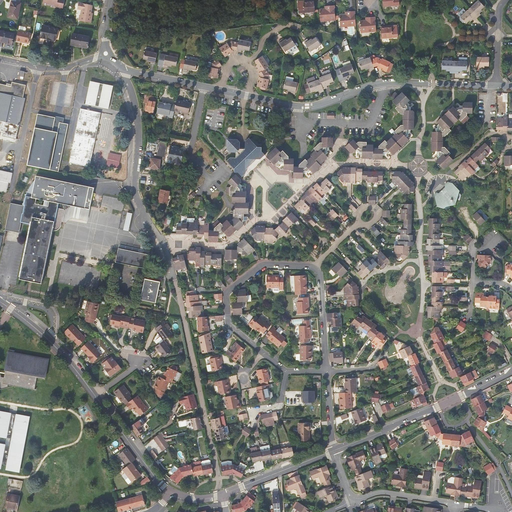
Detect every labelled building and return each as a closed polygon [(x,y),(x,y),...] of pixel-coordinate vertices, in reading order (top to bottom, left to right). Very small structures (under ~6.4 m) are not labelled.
[(15,2),(16,0),(15,0),(9,0),(8,8),(10,9),(8,17),(17,19),(20,3),(15,2)] [(43,0),(42,4),(51,6),(52,7),(55,8),(56,7),(63,8),(64,0),(43,0)] [(478,0),(475,4),(469,8),(477,17),(480,14),(479,12),(478,12),(481,9),(484,6),(483,4),(480,1),(479,0),(478,0)] [(303,4),(303,2),(297,2),(298,14),(314,13),(313,4),(313,3),(303,4)] [(90,16),(91,13),(92,5),(78,3),(77,9),(81,10),(79,21),(91,23),(92,16),(90,16)] [(334,7),(327,7),(327,11),(324,11),(319,11),(319,22),(335,21),(334,7)] [(458,14),(460,16),(462,18),(465,21),(466,23),(470,20),(472,17),(473,18),(474,20),(477,17),(469,8),(466,11),(464,8),(458,14)] [(354,12),(347,13),(347,16),(344,16),(339,16),(340,28),(355,27),(354,13),(354,12)] [(374,19),(367,19),(368,22),(365,22),(359,23),(360,34),(375,33),(374,19)] [(42,26),(41,36),(46,37),(45,39),(55,41),(57,29),(42,26)] [(390,29),(380,30),(381,40),(397,38),(396,27),(390,28),(390,29)] [(15,34),(0,30),(0,42),(12,45),(15,34)] [(30,33),(18,30),(16,40),(21,41),(22,41),(21,44),(22,46),(27,47),(28,43),(30,33)] [(88,47),(90,36),(73,33),(71,44),(88,47)] [(316,36),(312,39),(309,41),(309,40),(308,38),(304,41),(311,50),(321,44),(316,36)] [(291,37),(288,39),(285,41),(284,40),(283,38),(279,41),(286,51),(296,44),(291,37)] [(251,41),(239,38),(238,42),(238,46),(237,49),(237,50),(240,51),(241,51),(241,49),(241,48),(245,49),(249,50),(251,41)] [(228,42),(220,47),(226,56),(227,55),(229,54),(228,52),(229,52),(232,49),(234,49),(237,49),(238,46),(238,42),(232,41),(229,43),(228,42)] [(143,58),(148,59),(151,60),(151,61),(151,63),(154,64),(157,53),(145,50),(143,58)] [(168,64),(171,65),(176,66),(178,57),(160,53),(158,65),(167,67),(167,65),(168,64)] [(269,66),(263,55),(255,60),(257,62),(258,64),(260,67),(258,68),(257,69),(259,72),(265,68),(269,66)] [(374,55),(370,56),(370,57),(374,66),(377,65),(378,65),(382,67),(384,68),(383,69),(387,71),(389,68),(390,64),(392,62),(383,57),(383,59),(378,57),(375,58),(374,55)] [(481,68),(481,66),(481,65),(484,65),(489,65),(489,63),(489,59),(489,57),(483,57),(477,56),(476,68),(481,68)] [(371,69),(374,68),(374,66),(370,57),(359,61),(362,69),(366,68),(370,66),(370,68),(371,69)] [(467,67),(467,64),(468,61),(468,57),(459,57),(459,61),(455,60),(454,73),(458,73),(458,71),(459,70),(462,70),(467,70),(467,67)] [(187,69),(191,69),(196,70),(198,61),(185,59),(182,58),(180,66),(183,67),(183,70),(187,71),(187,70),(187,69)] [(215,77),(218,78),(219,77),(219,73),(218,73),(218,72),(219,68),(219,66),(222,64),(219,60),(218,58),(212,62),(209,61),(208,66),(211,67),(208,76),(212,77),(215,77)] [(351,63),(350,60),(342,62),(343,66),(339,67),(344,79),(348,77),(347,75),(346,74),(350,73),(354,71),(351,63)] [(448,60),(443,60),(443,62),(443,66),(443,68),(446,69),(450,69),(450,70),(450,72),(454,73),(455,60),(448,60)] [(241,65),(237,68),(238,70),(239,70),(241,73),(242,75),(249,71),(248,70),(247,68),(246,67),(245,66),(243,65),(241,65)] [(269,74),(265,68),(259,72),(261,75),(261,77),(260,80),(260,82),(258,82),(257,86),(267,88),(269,79),(268,79),(269,74)] [(334,81),(331,73),(329,69),(322,72),(323,75),(319,77),(320,79),(323,88),(327,87),(327,85),(326,84),(329,82),(334,81)] [(284,88),(288,88),(291,89),(291,91),(291,93),(295,94),(298,82),(293,81),(294,78),(286,76),(286,79),(285,79),(284,88)] [(320,91),(324,90),(323,88),(320,79),(316,80),(315,76),(307,79),(308,82),(309,83),(305,84),(307,92),(311,90),(311,91),(315,89),(319,88),(319,89),(320,91)] [(0,131),(3,132),(2,135),(16,138),(25,98),(22,97),(25,85),(12,82),(11,86),(0,83),(0,131)] [(89,87),(86,104),(108,109),(109,105),(108,105),(109,97),(111,97),(111,94),(110,93),(111,86),(112,86),(93,82),(92,88),(89,87)] [(399,94),(397,93),(393,96),(395,98),(393,101),(397,105),(395,107),(401,113),(404,114),(403,124),(401,125),(395,130),(397,132),(387,141),(385,139),(379,145),(379,147),(373,148),(374,144),(367,144),(367,141),(358,141),(357,143),(353,139),(345,146),(351,152),(353,152),(354,151),(355,152),(359,152),(359,154),(363,154),(363,157),(373,157),(373,158),(382,158),(382,155),(385,155),(388,153),(389,154),(391,152),(393,154),(409,139),(407,137),(409,134),(408,133),(411,131),(411,129),(414,129),(414,119),(414,111),(413,110),(411,110),(411,108),(409,105),(410,103),(408,101),(410,99),(402,91),(399,94)] [(146,111),(153,112),(155,102),(148,100),(149,95),(145,95),(144,102),(148,103),(146,111)] [(175,106),(174,111),(188,114),(191,103),(177,100),(175,106)] [(435,131),(432,131),(432,151),(435,151),(435,153),(437,155),(436,156),(438,159),(437,161),(444,168),(448,165),(453,159),(449,155),(451,153),(445,146),(443,146),(443,136),(445,135),(451,130),(449,128),(459,119),(463,123),(469,117),(467,115),(467,112),(473,112),(473,102),(465,101),(463,103),(463,104),(461,104),(458,107),(458,106),(455,108),(453,106),(437,121),(439,123),(437,125),(438,127),(435,129),(435,131)] [(174,111),(175,106),(171,105),(159,103),(157,114),(170,116),(169,118),(173,118),(174,111)] [(101,113),(80,108),(69,163),(90,167),(101,113)] [(55,117),(38,113),(27,165),(58,171),(69,124),(63,123),(64,117),(56,115),(55,117)] [(503,118),(497,118),(497,129),(500,129),(503,129),(503,130),(508,130),(508,118),(508,116),(503,116),(503,118)] [(281,152),(276,147),(267,156),(274,164),(276,162),(279,164),(280,163),(282,165),(284,166),(284,169),(294,169),(294,177),(304,177),(304,174),(306,174),(308,172),(309,173),(312,170),(314,172),(322,165),(321,164),(327,157),(327,155),(326,154),(328,152),(329,149),(330,149),(331,146),(333,146),(334,137),(323,136),(323,142),(321,142),(315,148),(316,149),(311,154),(312,155),(307,160),(306,158),(299,164),(299,166),(294,166),(294,158),(289,157),(289,155),(283,150),(281,152)] [(249,138),(245,141),(245,148),(245,149),(240,149),(240,147),(240,142),(237,139),(231,139),(227,143),(227,148),(230,152),(236,152),(236,157),(231,157),(227,161),(234,169),(238,172),(242,176),(245,173),(246,170),(246,164),(251,159),(257,159),(260,159),(265,155),(261,151),(262,147),(257,147),(249,138)] [(490,148),(485,142),(478,149),(485,157),(489,153),(487,151),(490,148)] [(156,156),(165,157),(167,146),(159,145),(156,156)] [(176,147),(171,146),(168,160),(173,161),(173,162),(181,163),(184,151),(175,149),(176,147)] [(481,160),(485,157),(478,149),(474,153),(471,156),(476,161),(479,158),(481,160)] [(119,167),(122,155),(110,152),(107,164),(119,167)] [(474,169),(479,165),(476,161),(471,156),(467,159),(466,161),(465,160),(462,163),(472,173),(472,174),(476,171),(474,169)] [(161,160),(151,158),(149,168),(159,169),(161,160)] [(257,159),(251,159),(246,164),(246,170),(257,159)] [(468,177),(472,173),(462,163),(458,166),(459,167),(457,170),(454,172),(459,176),(462,180),(467,175),(468,177)] [(343,181),(351,181),(351,167),(345,167),(345,168),(342,168),(337,172),(340,175),(338,176),(343,181)] [(356,180),(362,180),(362,178),(362,171),(362,168),(356,168),(356,167),(351,167),(351,181),(351,182),(355,182),(356,180)] [(12,173),(0,170),(0,190),(6,192),(8,182),(10,183),(12,173)] [(395,184),(398,187),(409,177),(404,172),(403,173),(400,171),(394,170),(394,175),(392,175),(392,180),(389,183),(392,186),(395,184)] [(368,181),(373,181),(373,171),(366,171),(362,171),(362,178),(368,178),(368,181)] [(378,178),(383,178),(383,171),(376,171),(373,171),(373,181),(378,181),(378,178)] [(214,230),(209,230),(209,237),(209,240),(217,240),(218,239),(218,238),(221,238),(223,236),(224,237),(227,234),(227,235),(230,235),(236,229),(237,230),(243,224),(243,222),(246,220),(248,220),(249,218),(249,217),(248,216),(244,216),(244,213),(249,213),(249,205),(249,202),(246,201),(246,191),(243,190),(243,187),(242,187),(242,184),(240,183),(241,182),(241,179),(236,173),(228,181),(232,185),(230,186),(226,186),(226,193),(230,193),(230,195),(232,196),(232,201),(235,201),(235,217),(230,222),(227,219),(222,224),(218,219),(212,225),(214,228),(214,230)] [(31,224),(20,280),(42,284),(53,231),(54,230),(55,230),(56,229),(56,228),(57,227),(57,226),(58,225),(58,223),(58,222),(59,216),(56,215),(57,209),(53,208),(39,204),(31,202),(32,197),(40,199),(54,202),(61,203),(85,208),(89,187),(36,176),(35,180),(33,189),(30,189),(29,190),(28,192),(27,195),(26,197),(25,199),(24,201),(24,204),(23,206),(11,204),(6,230),(19,233),(21,222),(31,224)] [(410,192),(414,193),(414,192),(414,185),(412,183),(413,182),(409,177),(398,187),(404,194),(410,194),(410,192)] [(328,187),(332,183),(329,180),(327,178),(323,181),(320,184),(319,185),(326,191),(326,192),(330,189),(328,187)] [(321,196),(326,191),(319,185),(320,184),(318,182),(314,185),(313,187),(312,186),(308,189),(318,200),(319,200),(322,197),(321,196)] [(459,190),(453,182),(449,182),(445,185),(446,187),(440,193),(438,193),(435,195),(438,206),(444,208),(445,207),(447,209),(451,208),(450,205),(456,204),(457,199),(460,200),(462,195),(459,192),(459,190)] [(315,203),(318,200),(308,189),(305,192),(306,193),(304,196),(301,198),(302,198),(309,206),(314,202),(315,203)] [(169,192),(161,190),(158,202),(167,204),(169,192)] [(305,210),(309,206),(302,198),(298,202),(295,205),(296,207),(299,211),(303,207),(305,210)] [(54,202),(40,199),(39,204),(53,208),(54,202)] [(70,218),(83,220),(85,208),(61,203),(60,209),(57,209),(56,215),(59,216),(58,222),(63,223),(63,222),(64,221),(64,220),(65,220),(66,219),(67,218),(68,218),(69,218),(70,218)] [(402,208),(402,213),(412,213),(412,211),(412,203),(405,203),(405,209),(402,208)] [(333,208),(330,212),(335,217),(338,213),(333,208)] [(295,223),(299,219),(291,211),(288,214),(283,219),(284,221),(289,227),(294,223),(295,223)] [(472,216),(481,225),(485,221),(483,219),(487,216),(482,211),(479,214),(477,212),(472,216)] [(404,219),(404,224),(411,224),(412,218),(412,213),(402,213),(402,219),(404,219)] [(187,218),(187,222),(187,233),(191,233),(193,233),(193,234),(198,234),(198,224),(198,221),(198,220),(194,220),(193,218),(187,218)] [(437,218),(430,218),(430,221),(429,228),(436,228),(440,228),(440,223),(437,223),(437,218)] [(204,221),(198,221),(198,224),(198,234),(198,236),(201,236),(204,236),(204,237),(209,237),(209,230),(209,222),(204,222),(204,221)] [(286,231),(290,228),(289,227),(284,221),(279,225),(275,229),(279,233),(282,237),(287,233),(286,231)] [(177,226),(177,233),(179,233),(187,233),(187,222),(182,222),(182,225),(177,226)] [(401,229),(401,234),(411,234),(411,229),(411,224),(404,224),(404,229),(401,229)] [(256,240),(265,240),(265,227),(265,225),(258,225),(258,227),(255,227),(251,231),(253,234),(252,235),(256,240)] [(379,230),(374,225),(371,228),(376,233),(379,230)] [(276,236),(279,233),(275,229),(271,229),(271,227),(269,227),(265,227),(265,240),(264,242),(273,242),(277,238),(276,236)] [(436,233),(436,228),(429,228),(429,232),(429,238),(431,238),(439,238),(439,233),(436,233)] [(399,241),(398,245),(409,245),(414,245),(414,241),(413,241),(413,238),(413,234),(411,234),(401,234),(401,241),(399,241)] [(248,254),(254,248),(244,237),(241,240),(239,242),(240,243),(238,246),(238,249),(238,251),(242,251),(242,254),(248,254)] [(439,245),(439,238),(431,238),(429,238),(428,238),(428,241),(428,245),(426,245),(426,249),(428,249),(441,250),(441,245),(439,245)] [(401,256),(404,259),(408,255),(408,252),(409,252),(409,249),(409,245),(398,245),(395,245),(395,254),(399,258),(401,256)] [(152,253),(120,246),(119,250),(151,257),(152,253)] [(196,261),(201,262),(201,251),(201,246),(196,246),(196,247),(193,247),(190,247),(190,252),(189,259),(196,259),(196,261)] [(232,258),(238,258),(238,251),(238,249),(232,249),(226,249),(225,254),(225,260),(231,260),(232,258)] [(443,254),(443,250),(441,250),(428,249),(428,253),(429,254),(429,257),(429,260),(430,260),(441,261),(441,254),(443,254)] [(151,257),(119,250),(116,264),(148,271),(151,257)] [(379,255),(374,259),(378,263),(383,268),(388,264),(392,261),(381,250),(378,254),(379,255)] [(205,264),(211,264),(212,254),(212,252),(208,252),(205,252),(205,251),(201,251),(201,262),(200,266),(205,266),(205,264)] [(173,258),(176,269),(182,268),(183,270),(187,269),(183,254),(179,255),(179,256),(176,257),(173,258)] [(216,265),(222,265),(222,254),(217,254),(212,254),(211,264),(216,264),(216,265)] [(491,262),(491,255),(479,254),(479,258),(480,258),(480,260),(478,262),(484,269),(491,262)] [(367,260),(364,263),(371,270),(378,263),(374,259),(373,258),(369,262),(367,260)] [(444,265),(444,261),(441,261),(430,260),(430,264),(431,265),(431,268),(431,271),(433,272),(442,271),(442,265),(444,265)] [(336,272),(341,277),(347,271),(348,271),(341,264),(339,262),(331,269),(336,273),(336,272)] [(362,269),(358,272),(363,277),(371,270),(364,263),(360,266),(362,269)] [(443,277),(443,271),(442,271),(433,272),(432,277),(432,282),(440,282),(440,277),(443,277)] [(284,277),(279,277),(279,275),(267,275),(266,287),(279,287),(279,285),(283,285),(284,277)] [(295,285),(296,294),(306,293),(306,289),(308,289),(306,275),(291,276),(291,285),(295,285)] [(161,284),(146,280),(141,301),(156,304),(157,298),(160,298),(161,292),(159,292),(161,284)] [(343,287),(344,295),(345,295),(359,294),(359,288),(357,288),(357,284),(353,280),(349,284),(348,282),(343,287)] [(246,294),(245,283),(241,287),(241,289),(237,289),(237,295),(238,301),(243,301),(248,301),(247,295),(246,294)] [(439,292),(439,286),(432,286),(432,290),(432,296),(439,296),(443,296),(443,292),(439,292)] [(481,305),(488,305),(489,296),(484,296),(484,292),(475,292),(474,301),(481,301),(481,305)] [(198,300),(198,294),(197,294),(195,294),(187,295),(187,301),(186,302),(186,306),(187,306),(201,305),(200,300),(198,300)] [(347,299),(347,306),(358,305),(359,305),(358,298),(359,298),(359,294),(345,295),(345,299),(347,299)] [(488,307),(499,308),(499,298),(494,298),(494,295),(489,295),(489,296),(488,305),(488,307)] [(308,305),(309,305),(309,296),(299,297),(299,301),(297,301),(298,313),(308,313),(308,308),(308,305)] [(439,302),(439,296),(432,296),(432,301),(432,306),(441,306),(442,306),(442,302),(439,302)] [(97,309),(98,309),(99,304),(87,301),(85,313),(87,313),(86,318),(94,319),(97,309)] [(243,307),(243,301),(238,301),(233,302),(233,308),(234,314),(242,313),(242,311),(242,307),(243,307)] [(189,317),(198,316),(201,316),(201,310),(203,309),(203,305),(201,305),(187,306),(188,310),(189,310),(189,317)] [(441,311),(441,306),(432,306),(427,306),(427,310),(428,310),(428,314),(428,317),(430,317),(433,317),(439,318),(439,311),(441,311)] [(332,320),(332,326),(338,325),(342,325),(340,311),(327,312),(328,317),(328,320),(332,320)] [(120,327),(128,329),(129,327),(130,320),(131,318),(122,316),(122,317),(112,315),(110,325),(116,326),(120,327)] [(259,318),(255,315),(249,323),(252,326),(253,325),(260,331),(261,330),(264,332),(270,324),(268,322),(267,322),(260,317),(259,318)] [(362,319),(357,315),(351,323),(363,331),(365,328),(371,320),(364,316),(362,319)] [(208,330),(208,316),(201,316),(198,316),(199,331),(208,330)] [(132,328),(132,329),(132,330),(137,332),(137,330),(139,331),(139,332),(143,333),(146,322),(135,319),(134,321),(130,320),(129,327),(132,328)] [(310,331),(310,328),(310,325),(309,320),(303,320),(303,325),(299,326),(300,341),(309,341),(308,337),(312,337),(311,331),(310,331)] [(377,325),(371,320),(365,328),(369,331),(367,334),(374,339),(379,332),(375,329),(377,325)] [(158,332),(161,336),(157,339),(160,344),(164,341),(164,340),(173,334),(170,330),(166,325),(164,323),(158,327),(156,329),(158,332)] [(63,333),(69,339),(71,338),(72,339),(79,345),(85,339),(71,324),(63,333)] [(279,346),(280,344),(282,346),(285,342),(283,340),(285,338),(275,329),(276,328),(273,326),(266,334),(268,337),(268,338),(273,342),(274,341),(279,346)] [(435,326),(433,330),(430,333),(433,338),(435,343),(444,338),(441,332),(438,326),(435,326)] [(211,337),(210,332),(206,334),(200,336),(199,336),(203,353),(213,350),(210,337),(211,337)] [(386,340),(383,338),(382,337),(383,335),(379,332),(374,339),(372,341),(380,348),(386,340)] [(447,343),(444,338),(435,343),(433,344),(436,349),(438,353),(440,352),(445,350),(443,345),(447,343)] [(88,340),(81,348),(89,356),(91,357),(89,359),(93,362),(101,354),(88,340)] [(167,345),(164,340),(164,341),(156,347),(159,350),(165,357),(172,352),(167,345)] [(238,358),(241,353),(245,349),(244,348),(239,344),(238,344),(236,342),(234,342),(231,346),(232,348),(234,350),(232,353),(228,350),(226,353),(236,361),(239,359),(238,358)] [(311,349),(312,349),(312,345),(306,345),(300,345),(301,353),(297,353),(297,359),(312,359),(311,355),(311,349)] [(410,346),(400,350),(404,358),(409,355),(413,353),(412,351),(410,346)] [(9,366),(6,377),(4,382),(0,381),(1,384),(2,390),(8,388),(9,384),(18,387),(33,390),(36,391),(35,391),(35,389),(37,389),(39,382),(37,381),(38,380),(39,380),(47,382),(48,378),(52,362),(19,353),(19,351),(14,349),(9,366)] [(451,358),(447,349),(445,350),(440,352),(442,357),(445,362),(451,358)] [(343,351),(331,352),(331,361),(337,360),(339,360),(339,361),(344,361),(343,351)] [(409,355),(413,365),(418,362),(419,362),(417,357),(415,352),(413,353),(409,355)] [(221,360),(222,360),(221,356),(220,356),(211,358),(210,358),(211,363),(206,364),(207,370),(212,369),(212,370),(222,368),(221,363),(221,360)] [(114,362),(115,361),(112,357),(103,364),(106,368),(106,369),(111,376),(122,368),(118,364),(117,365),(114,362)] [(456,368),(451,358),(445,362),(447,366),(449,371),(456,368)] [(413,369),(415,375),(422,372),(420,367),(418,362),(413,365),(411,365),(407,367),(409,371),(413,369)] [(166,375),(164,375),(163,378),(170,382),(172,382),(173,381),(173,379),(175,380),(178,381),(182,374),(178,372),(179,370),(178,368),(174,366),(171,366),(170,369),(169,368),(167,372),(166,375)] [(462,373),(459,366),(456,368),(449,371),(451,375),(453,378),(457,376),(460,377),(464,375),(461,374),(462,373)] [(256,370),(257,374),(258,374),(259,377),(260,383),(268,381),(269,381),(266,368),(256,370)] [(415,375),(420,385),(426,382),(424,377),(422,372),(415,375)] [(473,379),(470,372),(464,375),(460,377),(462,381),(465,385),(469,383),(468,381),(469,381),(473,379)] [(159,376),(157,381),(158,382),(156,388),(158,389),(157,393),(165,397),(166,393),(165,392),(170,382),(163,378),(159,376)] [(356,376),(354,377),(348,377),(346,377),(346,381),(346,387),(345,387),(345,392),(351,391),(357,391),(356,376)] [(224,379),(218,380),(214,381),(215,384),(217,384),(219,395),(230,392),(227,379),(224,379)] [(428,385),(426,382),(420,385),(416,387),(419,393),(429,388),(428,385)] [(256,390),(257,395),(258,395),(259,398),(260,402),(269,399),(267,388),(269,388),(268,384),(257,387),(257,390),(256,390)] [(120,398),(119,398),(122,402),(123,401),(126,404),(127,404),(132,400),(129,396),(131,395),(124,385),(114,392),(117,396),(118,395),(120,398)] [(315,388),(303,388),(303,400),(315,399),(315,388)] [(352,407),(351,391),(345,392),(340,392),(340,403),(342,403),(343,408),(352,407)] [(197,406),(193,393),(183,396),(187,409),(197,406)] [(380,395),(380,394),(373,393),(372,401),(379,402),(379,398),(380,395)] [(424,394),(414,399),(417,406),(423,404),(423,405),(428,403),(426,399),(424,394)] [(474,396),(474,395),(469,397),(472,402),(474,405),(483,401),(480,394),(474,396)] [(131,409),(133,407),(134,406),(137,410),(141,416),(147,411),(145,407),(147,406),(138,395),(132,400),(127,404),(131,409)] [(226,397),(227,409),(237,407),(241,407),(241,402),(240,403),(238,403),(238,399),(237,395),(226,397)] [(487,409),(483,401),(474,405),(476,411),(478,414),(483,415),(484,410),(487,409)] [(389,403),(381,406),(384,412),(391,409),(389,403)] [(365,414),(362,407),(351,411),(356,423),(365,419),(364,415),(365,414)] [(22,447),(28,418),(0,412),(0,437),(10,440),(9,445),(22,447)] [(266,421),(275,420),(273,412),(265,414),(266,421)] [(483,421),(483,415),(478,414),(475,419),(473,423),(481,429),(486,423),(483,421)] [(194,425),(195,429),(202,428),(201,421),(200,416),(191,418),(192,425),(194,425)] [(433,416),(424,420),(427,427),(437,423),(435,419),(433,416)] [(220,417),(217,418),(211,419),(211,420),(213,428),(214,428),(224,426),(227,425),(225,418),(220,419),(220,417)] [(144,431),(136,422),(130,426),(137,436),(144,431)] [(312,422),(299,422),(299,440),(310,440),(310,429),(312,429),(312,422)] [(434,434),(438,437),(441,433),(439,427),(437,423),(427,427),(431,435),(434,434)] [(226,434),(224,426),(214,428),(216,440),(225,438),(224,434),(226,434)] [(466,443),(474,439),(470,431),(465,433),(460,435),(460,439),(465,440),(466,442),(466,443)] [(442,443),(451,444),(452,434),(446,433),(441,433),(438,437),(443,440),(442,443)] [(451,445),(459,445),(459,442),(460,439),(460,435),(456,434),(452,434),(451,444),(451,445)] [(169,446),(167,443),(160,447),(163,451),(166,448),(169,446)] [(386,452),(382,443),(377,445),(377,446),(369,449),(375,464),(381,461),(380,458),(384,456),(386,454),(385,452),(386,452)] [(22,447),(9,445),(9,447),(0,445),(0,467),(0,465),(5,466),(4,471),(17,474),(22,447)] [(253,461),(263,459),(261,451),(261,450),(258,451),(257,447),(257,446),(250,447),(253,461)] [(288,446),(281,448),(282,456),(282,457),(289,456),(294,455),(293,447),(289,447),(288,446)] [(128,465),(133,461),(136,459),(128,448),(119,454),(128,465)] [(281,448),(271,450),(273,457),(273,458),(282,456),(281,448)] [(271,449),(261,451),(263,459),(273,457),(271,450),(271,449)] [(153,450),(149,452),(154,459),(157,456),(153,450)] [(368,464),(362,451),(353,454),(352,455),(355,463),(357,463),(358,467),(360,467),(366,464),(368,464)] [(220,461),(221,465),(223,475),(226,474),(230,473),(231,474),(232,473),(234,463),(229,464),(229,463),(228,460),(220,461)] [(128,465),(123,469),(132,482),(141,475),(138,471),(136,468),(137,467),(133,461),(128,465)] [(487,474),(496,466),(491,461),(489,463),(488,463),(482,468),(487,474)] [(212,463),(202,465),(204,473),(204,474),(208,473),(212,472),(213,472),(212,463)] [(238,465),(234,463),(232,473),(234,475),(235,473),(237,475),(240,477),(242,474),(245,469),(238,465)] [(183,467),(179,468),(184,476),(186,475),(186,474),(188,474),(193,473),(192,467),(191,464),(183,466),(183,467)] [(360,467),(362,473),(368,471),(366,464),(360,467)] [(204,473),(202,465),(192,467),(193,473),(194,475),(198,474),(204,473)] [(322,482),(329,479),(330,479),(328,474),(330,473),(326,465),(325,465),(321,467),(309,472),(312,478),(318,476),(321,482),(322,482)] [(175,472),(172,476),(170,477),(178,483),(178,482),(180,481),(182,477),(183,477),(184,476),(179,468),(177,470),(176,472),(175,472)] [(365,481),(364,482),(366,487),(373,485),(370,478),(377,475),(374,468),(368,471),(362,473),(365,481)] [(396,485),(401,486),(405,487),(405,485),(408,469),(401,468),(400,471),(395,471),(393,473),(391,483),(396,484),(396,485)] [(419,486),(428,488),(431,472),(424,471),(423,478),(422,478),(417,477),(416,477),(414,486),(419,487),(419,486)] [(298,494),(305,491),(299,476),(298,475),(295,476),(290,478),(290,479),(286,481),(289,490),(295,487),(298,494)] [(149,476),(140,481),(142,485),(151,480),(149,476)] [(455,478),(452,477),(449,480),(448,483),(447,483),(445,492),(450,493),(450,494),(455,495),(459,496),(460,495),(460,493),(461,487),(462,478),(455,477),(455,478)] [(322,482),(325,488),(331,485),(329,479),(322,482)] [(471,495),(479,496),(480,488),(473,487),(474,480),(467,479),(465,488),(465,494),(464,495),(470,496),(471,495)] [(328,502),(336,499),(338,498),(336,493),(335,493),(332,485),(331,485),(325,488),(324,488),(318,490),(316,491),(319,498),(325,495),(328,502)] [(255,497),(248,492),(246,495),(246,496),(244,499),(242,501),(241,501),(240,502),(245,510),(248,507),(248,508),(254,501),(252,500),(255,497)] [(5,511),(11,511),(16,511),(19,498),(8,496),(5,511)] [(141,496),(129,499),(131,509),(143,506),(141,496)] [(129,499),(115,502),(117,511),(118,511),(131,509),(129,499)] [(309,511),(311,510),(298,501),(294,507),(300,511),(299,511),(309,511)] [(240,511),(245,510),(240,502),(238,503),(234,505),(231,505),(231,511),(240,511)]
